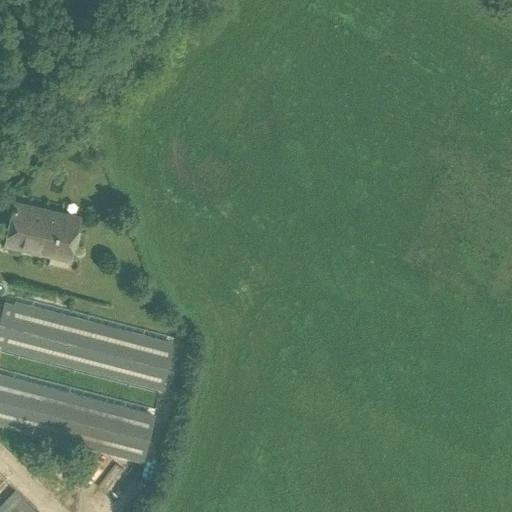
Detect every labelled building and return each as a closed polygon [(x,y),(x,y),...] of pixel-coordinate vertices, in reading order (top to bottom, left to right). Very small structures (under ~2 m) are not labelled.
[(122,176),(115,156),(104,160),(110,180),(122,176)] [(69,259),(79,217),(14,202),(4,244),(69,259)] [(4,303),(0,318),(0,348),(161,392),(173,348),(4,303)] [(0,415),(142,453),(151,420),(0,380),(0,415)] [(103,450),(81,487),(96,496),(118,459),(103,450)] [(0,511),(37,511),(14,490),(0,505),(0,511)]
